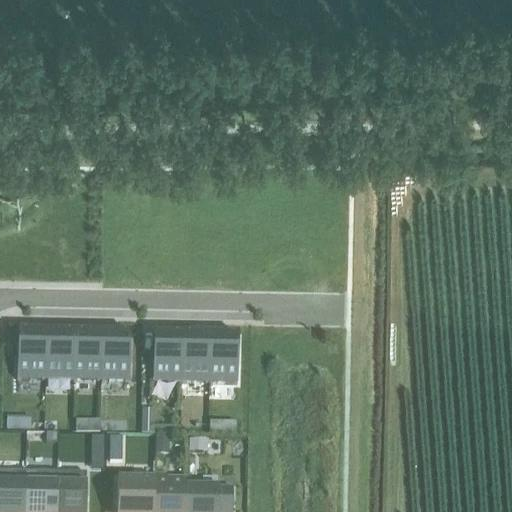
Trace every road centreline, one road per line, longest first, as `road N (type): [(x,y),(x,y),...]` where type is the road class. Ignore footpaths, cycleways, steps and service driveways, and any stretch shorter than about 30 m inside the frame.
road 1 (track): [(0,10),(384,9),(440,0)]
road 2 (residential): [(0,301),(341,303)]
road 3 (track): [(460,129),(442,65),(511,34)]
